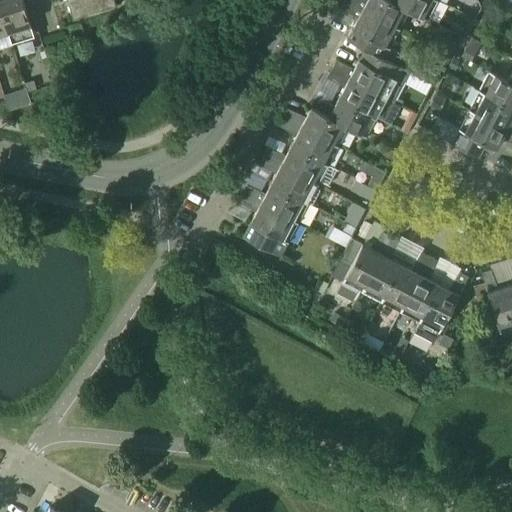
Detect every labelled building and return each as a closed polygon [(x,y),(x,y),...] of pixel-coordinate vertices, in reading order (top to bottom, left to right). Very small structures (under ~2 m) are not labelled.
[(23,0),(0,0),(0,5),(8,31),(11,41),(34,34),(23,0)] [(114,0),(67,0),(73,18),(116,5),(114,0)] [(400,28),(347,0),(343,0),(340,7),(358,17),(347,38),(365,47),(397,64),(402,53),(390,47),(400,28)] [(347,0),(400,28),(410,9),(393,0),(347,0)] [(428,18),(437,0),(393,0),(410,9),(428,18)] [(497,14),(486,9),(482,16),(493,22),(497,14)] [(449,53),(454,43),(441,36),(436,46),(449,53)] [(476,49),(480,41),(471,36),(467,44),(476,49)] [(335,59),(331,68),(386,97),(394,101),(410,71),(397,64),(365,47),(354,68),(335,59)] [(460,60),(454,56),(449,66),(455,69),(460,60)] [(344,86),(339,96),(376,116),(386,97),(331,68),(327,76),(344,86)] [(511,82),(507,79),(489,69),(479,89),(511,106),(511,82)] [(31,103),(26,87),(15,91),(20,106),(31,103)] [(511,106),(479,89),(469,108),(511,130),(511,119),(511,117),(511,106)] [(429,104),(440,109),(446,97),(435,92),(429,104)] [(366,135),(376,116),(339,96),(334,106),(315,97),(311,106),(349,125),(348,126),(366,135)] [(287,107),(283,115),(339,145),(348,126),(349,125),(311,106),(306,116),(287,107)] [(443,119),(436,133),(477,155),(481,146),(484,147),(492,152),(494,148),(495,146),(496,147),(502,137),(511,141),(511,130),(469,108),(459,128),(443,119)] [(329,164),(339,145),(283,115),(279,124),(296,134),(291,144),(329,164)] [(337,168),(329,164),(291,144),(286,154),(267,145),(263,154),(319,183),(320,180),(328,184),(337,168)] [(392,159),(397,150),(387,145),(383,154),(392,159)] [(316,187),(319,183),(263,154),(259,162),(276,172),(271,182),(308,202),(312,204),(320,189),(316,187)] [(368,183),(377,188),(386,171),(377,165),(368,183)] [(247,184),(243,192),(299,221),(308,202),(271,182),(266,192),(247,184)] [(371,199),(376,190),(369,186),(364,196),(371,199)] [(243,192),(239,200),(256,210),(250,221),(243,235),(263,246),(281,255),(288,240),(299,221),(243,192)] [(366,208),(354,202),(344,220),(356,226),(366,208)] [(343,280),(362,290),(391,235),(383,230),(373,247),(352,236),(332,274),(343,280)] [(342,230),(337,241),(346,246),(351,235),(342,230)] [(399,239),(391,235),(362,290),(381,300),(401,262),(391,257),(399,239)] [(411,268),(401,262),(381,300),(400,310),(429,255),(421,250),(411,268)] [(400,310),(419,320),(439,282),(429,277),(438,259),(429,255),(400,310)] [(500,331),(511,326),(511,294),(508,283),(498,287),(491,268),(481,271),(485,282),(473,285),(477,296),(488,293),(500,331)] [(449,288),(439,282),(419,320),(414,331),(433,341),(468,275),(459,270),(449,288)] [(330,320),(340,325),(345,317),(334,311),(330,320)]
